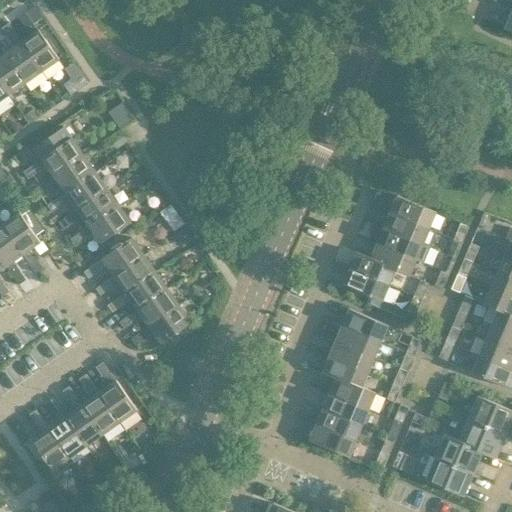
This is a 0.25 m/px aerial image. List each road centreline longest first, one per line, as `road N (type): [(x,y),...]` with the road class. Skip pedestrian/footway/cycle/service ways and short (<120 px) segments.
road 1 (residential): [(203,419),(382,0)]
road 2 (residential): [(0,409),(100,338),(62,285)]
road 3 (residential): [(271,447),(318,290)]
road 4 (residential): [(388,511),(355,480),(271,447)]
